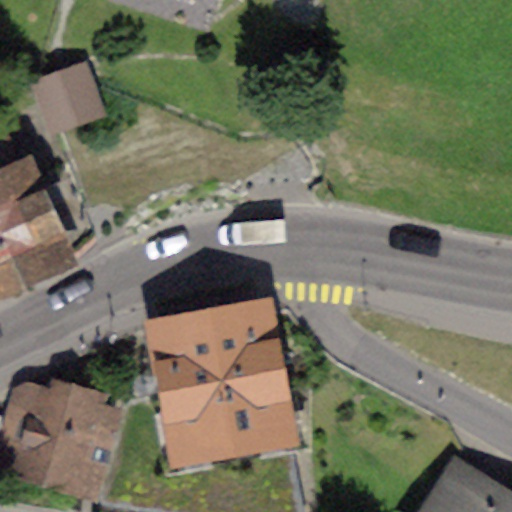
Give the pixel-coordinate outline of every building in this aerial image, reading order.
[(86,96),(74,62),(39,74),(53,108),(86,96)] [(0,272),(60,247),(26,168),(57,155),(35,104),(0,119),(2,124),(0,124),(0,272)] [(167,380),(120,391),(112,421),(106,440),(97,472),(92,489),(205,509),(232,504),(233,511),(286,511),(277,426),(282,425),(273,380),(308,379),(305,346),(282,310),(256,302),(156,321),(167,380)] [(97,472),(106,440),(112,421),(89,414),(100,375),(66,365),(52,372),(49,385),(35,381),(12,459),(30,464),(33,472),(47,476),(54,471),(72,476),(75,465),(97,472)] [(507,511),(460,483),(441,511),(507,511)]
